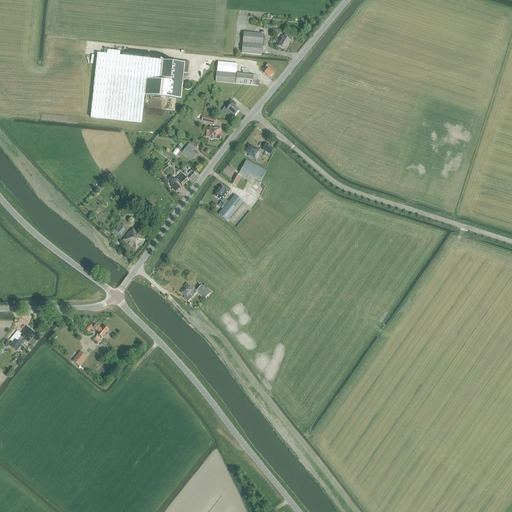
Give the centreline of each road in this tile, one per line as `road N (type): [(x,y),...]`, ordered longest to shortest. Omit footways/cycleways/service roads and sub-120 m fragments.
road 1 (track): [(266,386),(307,440),(317,438),(464,227)]
road 2 (unclassified): [(511,242),(334,183),(254,111)]
road 3 (tertiary): [(299,511),(115,296)]
road 4 (tertiary): [(115,296),(254,111)]
road 5 (unclassified): [(115,296),(0,195)]
road 6 (tertiary): [(254,111),(348,0)]
